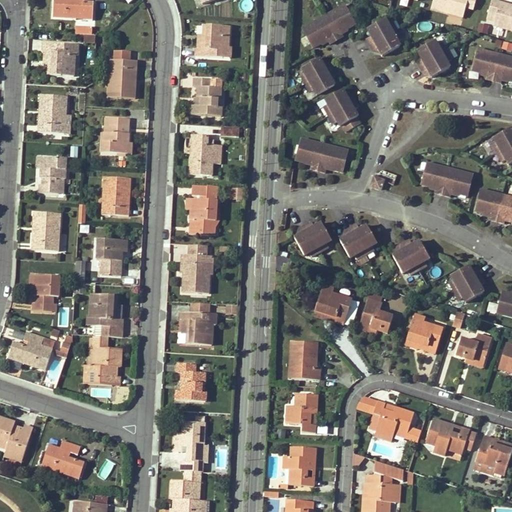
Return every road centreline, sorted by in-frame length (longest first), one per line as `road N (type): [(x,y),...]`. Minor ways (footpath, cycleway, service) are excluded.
road 1 (secondary): [(267,0),(239,511)]
road 2 (residential): [(156,0),(165,21),(141,424)]
road 3 (secondary): [(255,511),(270,193)]
road 4 (residential): [(511,420),(394,380),(363,384),(350,399),(343,511)]
road 5 (residential): [(15,0),(0,284)]
road 6 (secondary): [(270,193),(281,0)]
road 7 (residential): [(357,197),(448,226),(511,260)]
road 8 (residential): [(0,383),(141,424)]
road 9 (residential): [(511,104),(415,91),(392,98)]
